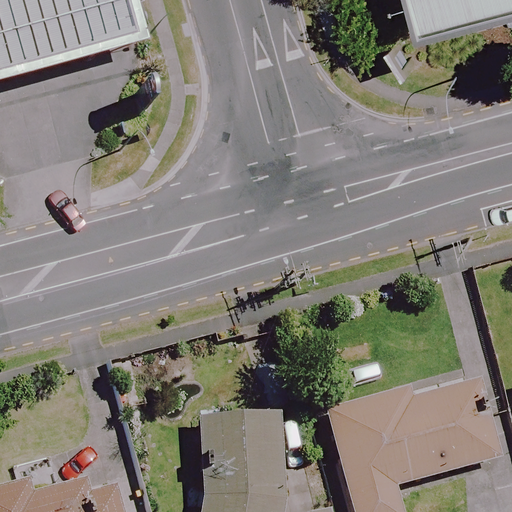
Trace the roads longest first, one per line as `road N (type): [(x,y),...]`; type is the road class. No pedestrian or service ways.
road 1 (tertiary): [(286,214),(0,288)]
road 2 (tertiary): [(511,148),(286,214)]
road 3 (tertiary): [(286,214),(229,0)]
